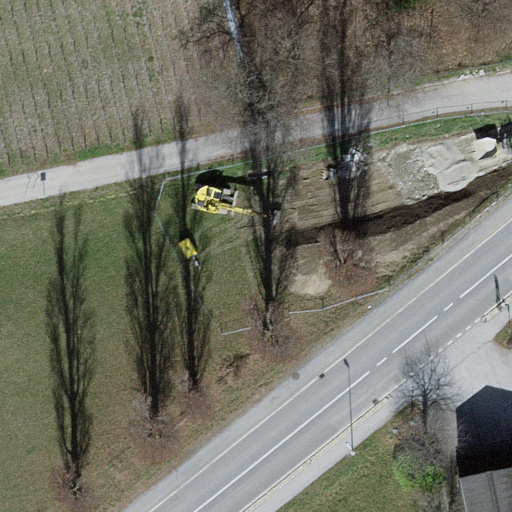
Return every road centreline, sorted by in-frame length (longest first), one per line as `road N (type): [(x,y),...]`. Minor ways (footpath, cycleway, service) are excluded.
road 1 (residential): [(0,200),(511,92)]
road 2 (residential): [(511,253),(194,511)]
